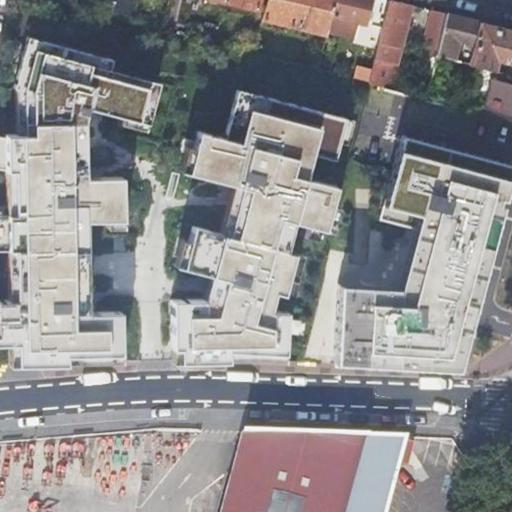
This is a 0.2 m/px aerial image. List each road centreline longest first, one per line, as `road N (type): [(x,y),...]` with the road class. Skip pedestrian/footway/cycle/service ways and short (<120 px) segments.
road 1 (unclassified): [(511,402),(257,395),(0,407)]
road 2 (unknown): [(0,129),(30,114),(47,117),(69,132),(79,152),(68,195),(44,212),(25,213)]
road 3 (unknown): [(0,405),(10,367),(0,266)]
